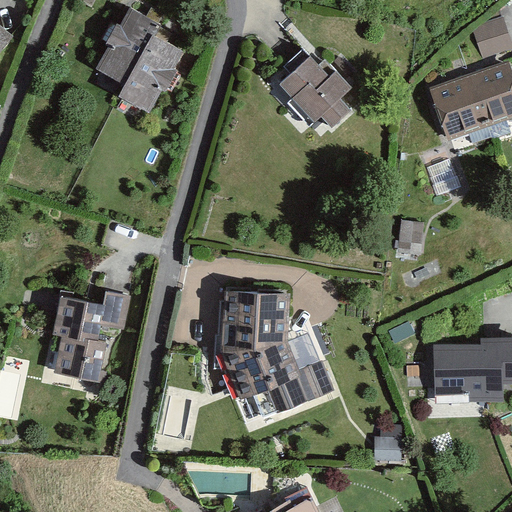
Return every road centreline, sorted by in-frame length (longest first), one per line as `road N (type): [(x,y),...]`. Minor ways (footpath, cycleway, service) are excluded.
road 1 (residential): [(195,511),(135,470),(131,453),(236,0)]
road 2 (residential): [(0,143),(58,0)]
